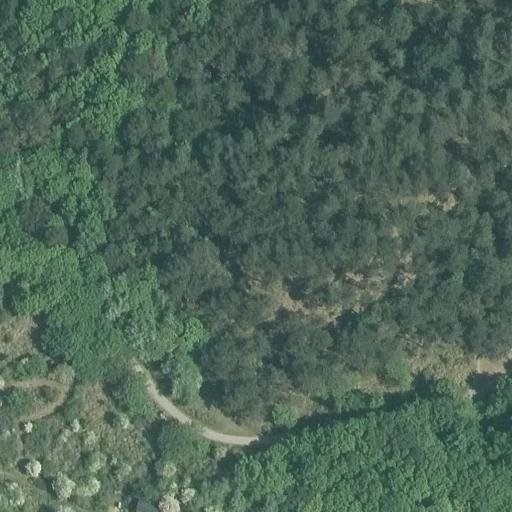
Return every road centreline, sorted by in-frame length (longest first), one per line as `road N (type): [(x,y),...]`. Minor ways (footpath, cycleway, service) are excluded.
road 1 (track): [(154,0),(120,71),(81,120),(15,157)]
road 2 (track): [(470,401),(473,475),(509,511)]
